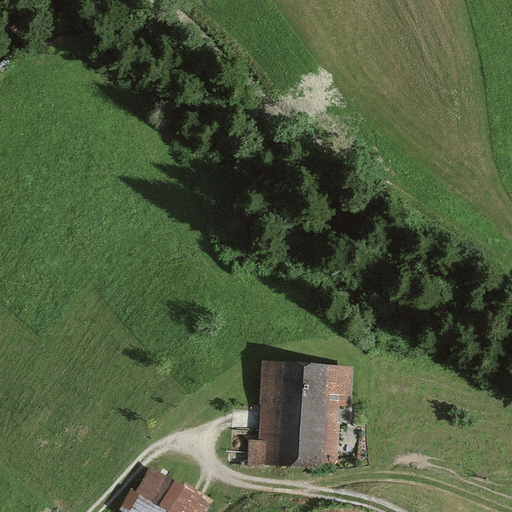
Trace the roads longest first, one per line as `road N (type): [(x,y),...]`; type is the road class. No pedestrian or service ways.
road 1 (track): [(218,467),(249,483),(346,496),(392,511)]
road 2 (track): [(218,467),(192,448),(169,446),(140,462),(95,511)]
